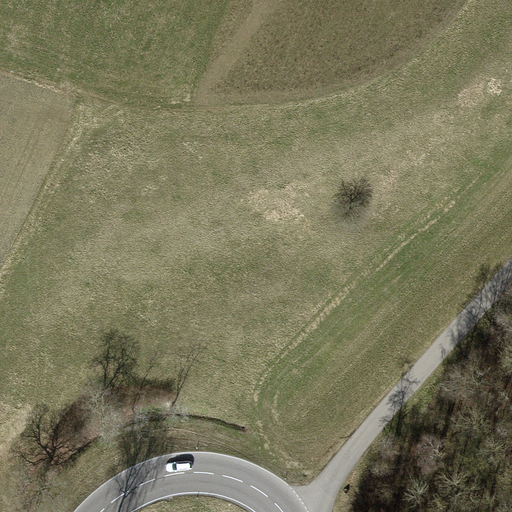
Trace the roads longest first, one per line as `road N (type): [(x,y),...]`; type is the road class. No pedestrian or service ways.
road 1 (unclassified): [(511,277),(327,484),(291,511)]
road 2 (primary): [(282,511),(258,487),(212,472),(136,487),(102,511)]
